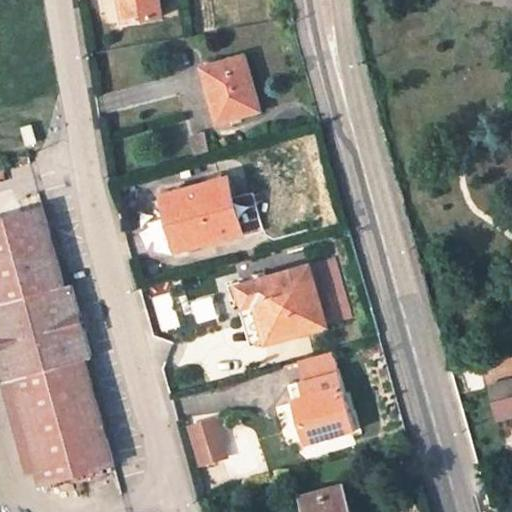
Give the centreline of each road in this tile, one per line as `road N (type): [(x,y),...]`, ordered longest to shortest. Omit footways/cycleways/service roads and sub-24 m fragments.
road 1 (tertiary): [(322,0),(334,75),(459,511)]
road 2 (residential): [(52,0),(82,161),(176,502)]
